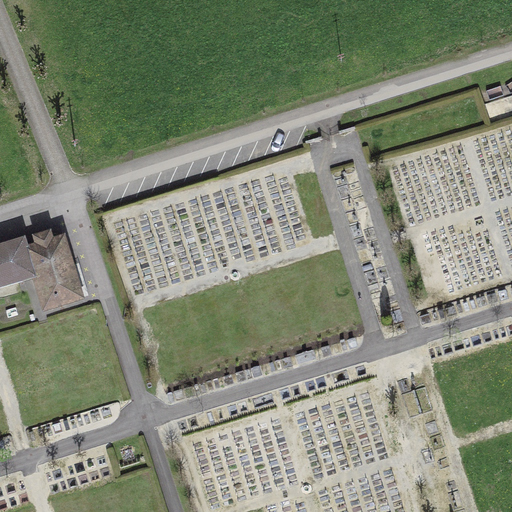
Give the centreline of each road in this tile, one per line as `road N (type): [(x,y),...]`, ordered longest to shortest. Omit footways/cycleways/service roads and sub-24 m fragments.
road 1 (residential): [(67,198),(511,52)]
road 2 (residential): [(67,198),(0,26)]
